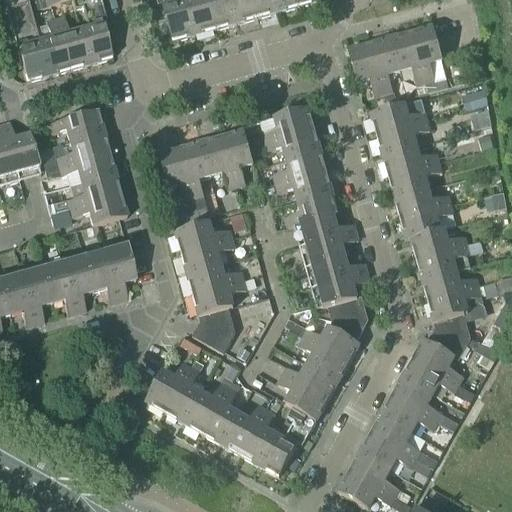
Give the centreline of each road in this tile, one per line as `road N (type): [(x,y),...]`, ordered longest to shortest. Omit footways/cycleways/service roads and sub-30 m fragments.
road 1 (residential): [(318,41),(402,336),(306,511)]
road 2 (residential): [(130,340),(166,308),(167,296),(126,137),(148,80)]
road 3 (residential): [(148,80),(173,82),(318,41)]
road 4 (residential): [(0,96),(28,104),(128,72),(148,80)]
